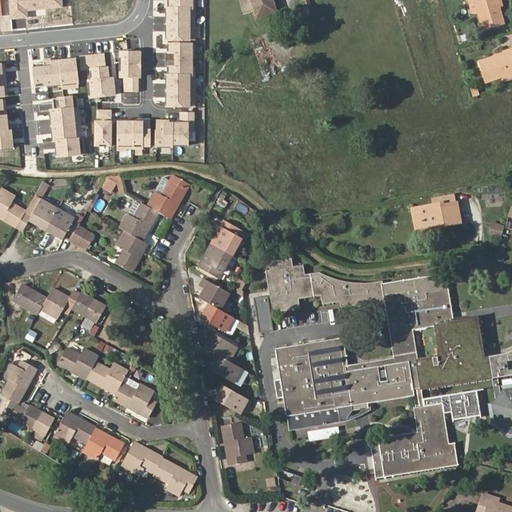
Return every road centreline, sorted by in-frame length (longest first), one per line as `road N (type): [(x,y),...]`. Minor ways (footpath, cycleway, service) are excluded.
road 1 (track): [(0,168),(32,174),(159,166),(213,176),(270,209),(314,255),(354,270),(486,264)]
road 2 (unknown): [(317,511),(318,475),(279,427),(266,364),(275,339),(329,331)]
road 3 (residential): [(0,265),(75,258),(180,312)]
road 4 (residential): [(200,426),(149,434),(47,381)]
road 5 (residential): [(0,39),(127,26),(145,0)]
